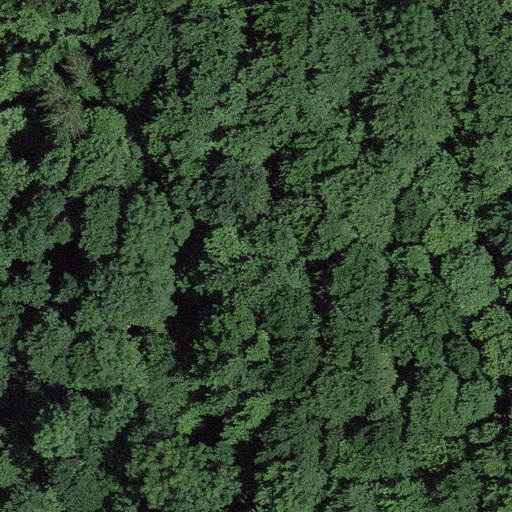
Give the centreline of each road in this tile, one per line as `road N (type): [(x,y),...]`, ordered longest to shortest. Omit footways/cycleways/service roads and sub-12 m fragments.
road 1 (track): [(313,511),(265,410),(105,0)]
road 2 (track): [(335,0),(400,51),(511,118)]
